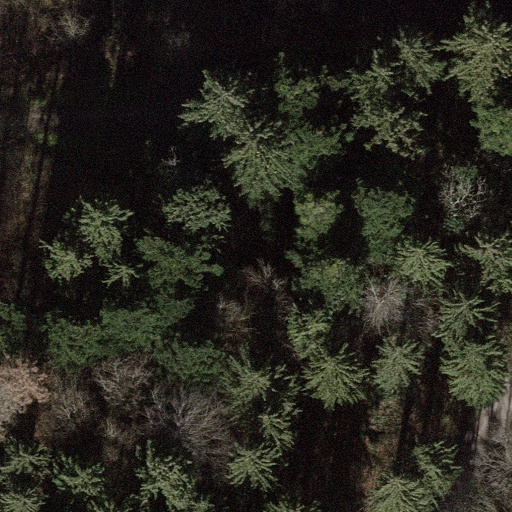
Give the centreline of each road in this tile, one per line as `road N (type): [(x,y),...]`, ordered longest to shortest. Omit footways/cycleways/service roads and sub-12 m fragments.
road 1 (track): [(511,78),(359,80),(147,116),(0,113)]
road 2 (track): [(511,389),(441,511)]
